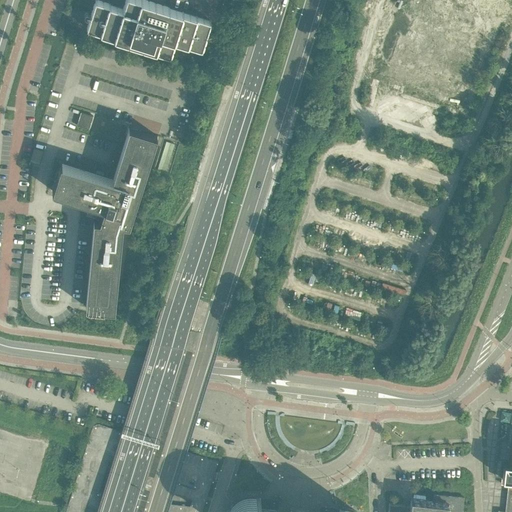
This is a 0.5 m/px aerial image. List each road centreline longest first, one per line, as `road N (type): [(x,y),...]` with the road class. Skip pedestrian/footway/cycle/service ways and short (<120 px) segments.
road 1 (primary): [(280,0),(118,511)]
road 2 (primary): [(153,511),(313,0)]
road 3 (tertiary): [(261,381),(0,343)]
road 4 (unclassified): [(261,381),(260,435),(282,467),(327,473),(356,452)]
road 5 (tertiary): [(511,265),(466,381)]
